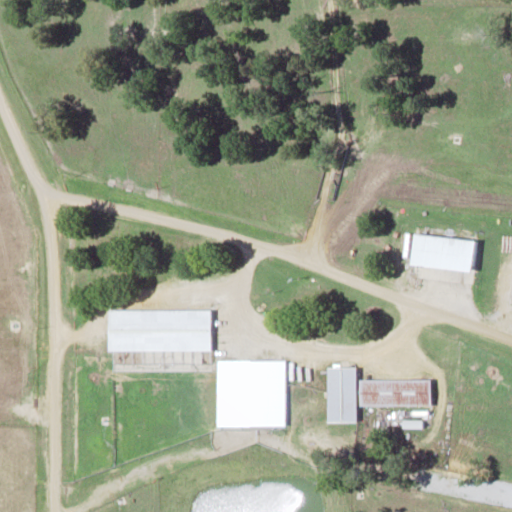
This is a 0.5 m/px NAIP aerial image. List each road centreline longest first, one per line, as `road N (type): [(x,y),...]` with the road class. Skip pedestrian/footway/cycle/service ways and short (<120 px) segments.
road 1 (residential): [(0,105),(44,194),(200,227),(511,343)]
road 2 (residential): [(44,194),(51,511)]
